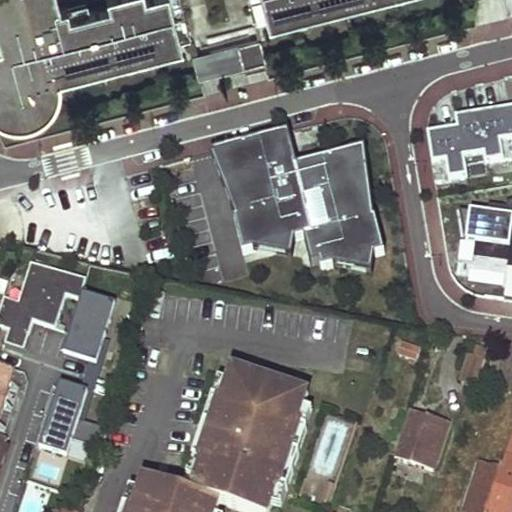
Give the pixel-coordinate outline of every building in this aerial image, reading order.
[(178,39),(190,36),(181,0),(106,0),(108,6),(68,17),(65,7),(58,9),(56,0),(0,0),(0,123),(11,127),(18,128),(32,126),(45,118),(55,107),(60,93),(60,80),(60,78),(58,71),(57,70),(178,39)] [(263,17),(328,0),(245,0),(251,20),(263,17)] [(369,0),(328,0),(263,17),(265,27),(369,0)] [(196,77),(263,58),(257,35),(189,54),(196,77)] [(181,48),(178,39),(57,70),(58,71),(60,78),(60,80),(181,48)] [(444,133),(427,136),(435,184),(467,179),(466,168),(511,161),(511,122),(511,123),(510,111),(494,114),(496,125),(482,128),(480,116),(455,120),(459,142),(445,145),(444,133)] [(259,144),(220,153),(237,218),(236,218),(234,219),(242,254),(304,238),(311,266),(319,264),(321,270),(333,268),(375,258),(385,256),(376,221),(374,222),(365,152),(297,170),(288,136),(279,139),(282,154),(262,159),(259,144)] [(279,139),(259,144),(262,159),(282,154),(279,139)] [(237,218),(220,153),(211,156),(236,218),(237,218)] [(375,258),(333,268),(371,276),(375,258)] [(87,282),(33,265),(20,304),(5,299),(0,314),(0,328),(10,332),(6,344),(24,350),(33,322),(56,329),(66,296),(81,301),(87,282)] [(83,296),(82,301),(64,355),(89,364),(97,367),(104,345),(116,307),(107,304),(83,296)] [(97,367),(89,364),(80,391),(88,393),(78,422),(84,424),(110,347),(104,345),(97,367)] [(473,348),(461,384),(475,389),(489,350),(481,347),(479,350),(473,348)] [(403,348),(399,358),(418,364),(421,354),(403,348)] [(0,471),(9,444),(0,440),(0,421),(3,413),(5,414),(11,393),(9,392),(15,372),(0,367),(0,471)] [(309,399),(234,373),(230,387),(225,403),(216,428),(243,437),(236,458),(210,449),(205,463),(199,481),(194,495),(145,478),(141,491),(134,511),(231,511),(233,509),(241,511),(269,511),(271,508),(305,411),(309,399)] [(225,403),(230,387),(222,383),(216,400),(225,403)] [(80,391),(61,384),(39,450),(66,459),(72,443),(100,453),(107,432),(84,424),(78,422),(88,393),(80,391)] [(225,403),(216,400),(207,424),(216,428),(225,403)] [(314,414),(305,411),(271,508),(280,511),(314,414)] [(412,413),(396,461),(432,472),(448,424),(412,413)] [(243,437),(216,428),(207,424),(200,446),(210,449),(236,458),(243,437)] [(485,511),(509,511),(511,505),(511,436),(510,435),(499,471),(485,511)] [(205,463),(210,449),(200,446),(196,459),(205,463)] [(205,463),(196,459),(189,478),(199,481),(205,463)] [(466,511),(485,511),(499,471),(481,465),(465,511),(466,511)] [(23,483),(13,511),(20,511),(29,485),(23,483)] [(327,511),(336,488),(326,485),(318,509),(326,511),(327,511)] [(134,511),(141,491),(130,487),(121,511),(134,511)]
